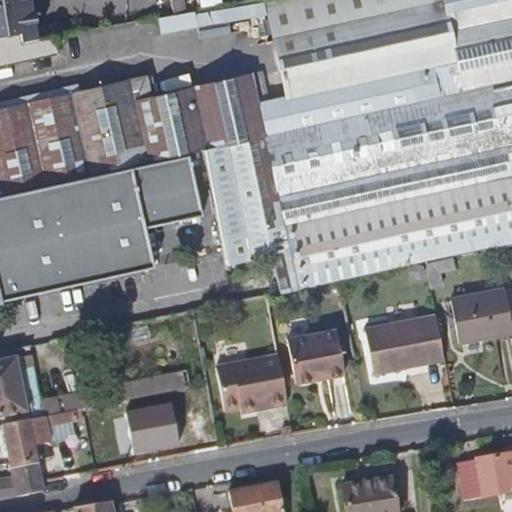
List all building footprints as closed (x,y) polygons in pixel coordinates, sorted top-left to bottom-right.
[(0,0),(0,36),(21,33),(23,42),(40,39),(34,0),(0,0)] [(511,0),(286,0),(267,4),(269,15),(288,100),(435,67),(442,98),(268,139),(254,76),(155,99),(151,85),(134,88),(132,81),(0,112),(0,193),(134,165),(189,153),(205,150),(228,265),(271,254),(280,294),(342,281),(341,277),(496,245),(497,248),(511,245),(511,0)] [(184,0),(181,0),(172,2),(174,16),(187,14),(184,0)] [(266,2),(195,15),(197,29),(269,15),(267,4),(266,2)] [(195,15),(194,12),(187,14),(174,16),(159,19),(161,34),(197,29),(195,15)] [(0,68),(57,55),(54,37),(40,39),(23,42),(21,33),(0,36),(0,68)] [(203,211),(189,153),(134,165),(147,224),(203,211)] [(147,224),(134,165),(0,193),(0,292),(1,298),(156,264),(147,224)] [(454,261),(427,266),(432,291),(443,289),(440,275),(456,272),(454,261)] [(351,283),(344,284),(345,295),(353,294),(351,283)] [(511,330),(503,288),(451,298),(458,340),(511,330)] [(442,358),(435,315),(365,327),(372,370),(442,358)] [(346,374),(338,328),(290,336),(297,382),(318,378),(318,375),(329,373),(330,377),(346,374)] [(0,418),(29,412),(18,359),(16,349),(0,352),(0,418)] [(289,403),(280,354),(218,366),(226,409),(241,407),(242,412),(260,409),(259,403),(270,401),(271,407),(289,403)] [(42,403),(33,356),(18,359),(29,412),(38,411),(43,409),(42,403)] [(124,402),(187,390),(184,375),(42,403),(43,409),(38,411),(40,419),(76,412),(124,402)] [(45,490),(43,483),(35,445),(74,438),(71,423),(78,421),(76,412),(40,419),(14,424),(3,427),(14,480),(7,481),(6,478),(0,478),(0,500),(2,500),(45,490)] [(196,440),(176,445),(179,456),(198,451),(196,440)] [(511,491),(511,452),(459,462),(466,500),(511,491)] [(398,511),(392,477),(342,487),(347,511),(398,511)] [(283,511),(278,483),(229,492),(233,511),(283,511)] [(111,511),(110,506),(109,502),(56,511),(55,511),(111,511)]
